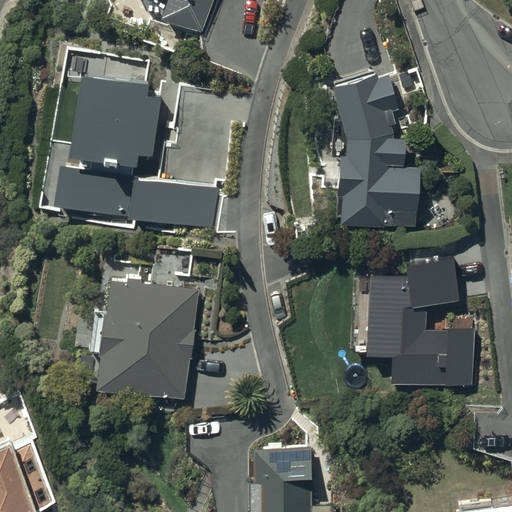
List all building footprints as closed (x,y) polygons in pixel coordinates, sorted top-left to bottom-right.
[(163,0),(159,11),(203,26),(212,0),(163,0)] [(146,88),(147,75),(80,61),(68,143),(82,145),(80,162),(59,159),(53,201),(212,224),(218,183),(157,174),(158,171),(133,168),(136,144),(152,146),(160,90),(146,88)] [(374,66),(334,79),(347,130),(346,149),(340,149),(338,185),(343,185),(341,215),(416,219),(418,163),(388,162),(388,157),(401,158),(402,136),(391,135),(387,106),(395,104),(386,70),(376,73),(374,66)] [(459,302),(451,259),(405,266),(410,276),(366,277),(366,359),(389,360),(390,388),(474,385),(472,330),(428,331),(427,308),(459,302)] [(110,270),(96,380),(185,391),(198,283),(141,276),(142,270),(127,268),(126,272),(110,270)] [(12,442),(8,431),(0,433),(0,511),(40,511),(38,505),(54,500),(33,436),(12,442)] [(311,439),(252,440),(252,473),(249,473),(249,508),(253,508),(252,511),(334,511),(334,494),(315,494),(315,501),(312,501),(311,439)] [(511,511),(511,491),(487,492),(487,495),(460,496),(460,511),(511,511)]
